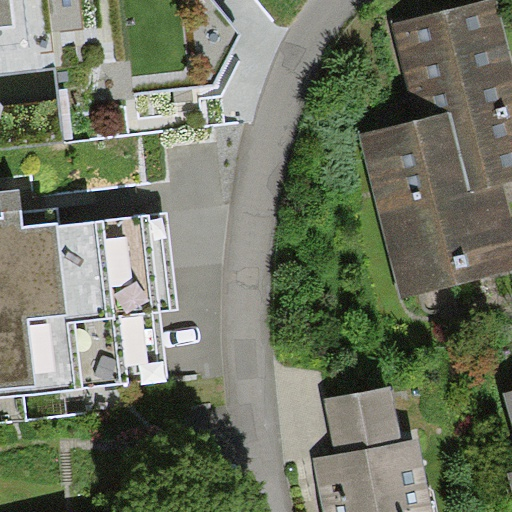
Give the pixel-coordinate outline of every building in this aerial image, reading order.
[(0,0),(0,40),(33,38),(29,0),(0,0)] [(214,0),(110,0),(124,99),(213,87),(242,31),(214,0)] [(364,128),(406,290),(509,263),(483,164),(511,155),(511,116),(481,0),(459,0),(399,16),(424,113),(364,128)] [(0,390),(163,374),(156,307),(175,305),(165,214),(63,224),(61,208),(27,212),(25,190),(0,192),(0,214),(0,218),(0,390)] [(511,375),(494,380),(511,457),(511,375)] [(329,511),(422,511),(409,426),(386,430),(377,377),(333,384),(341,437),(319,441),(329,511)]
